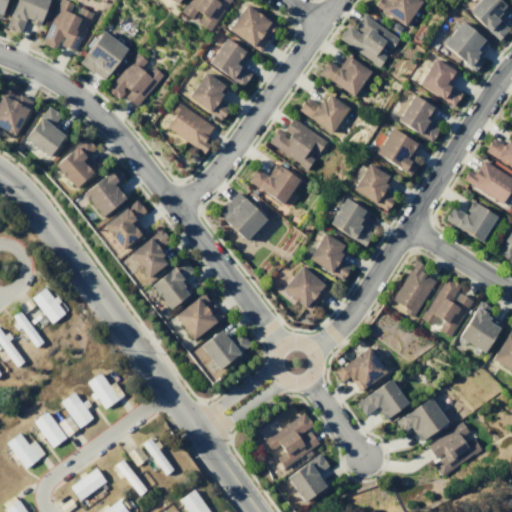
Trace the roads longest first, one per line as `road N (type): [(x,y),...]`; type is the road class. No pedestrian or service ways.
road 1 (residential): [(0,53),(70,91),(117,134),(281,346)]
road 2 (residential): [(511,59),(350,313),(312,351)]
road 3 (tertiary): [(0,173),(169,391)]
road 4 (residential): [(334,0),(221,163),(174,205)]
road 5 (residential): [(47,511),(40,498),(49,477),(169,391)]
road 6 (tertiary): [(169,391),(258,511)]
road 7 (residential): [(295,384),(308,379),(316,361),(305,344),(290,341),(273,365),(295,384)]
road 8 (residential): [(511,291),(408,224)]
